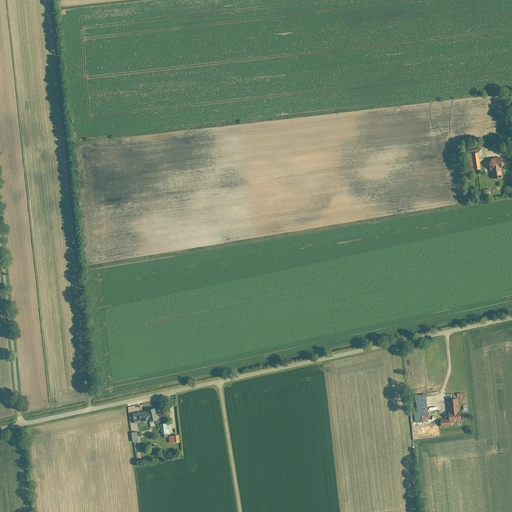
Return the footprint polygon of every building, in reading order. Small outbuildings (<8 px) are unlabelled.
[(482,156),(482,150),(468,151),(470,171),(480,169),(479,156),(482,156)] [(492,171),(492,180),(502,180),(501,170),(503,170),(502,159),(488,160),(489,171),(492,171)] [(424,413),(422,396),(415,397),(416,415),(420,414),(421,423),(425,422),(425,418),(429,418),(429,413),(424,413)] [(447,400),(449,418),(440,419),(441,427),(451,426),(450,422),(462,421),(459,398),(447,400)] [(133,413),(135,425),(159,421),(156,409),(133,413)] [(160,425),(160,435),(169,435),(168,425),(160,425)]
